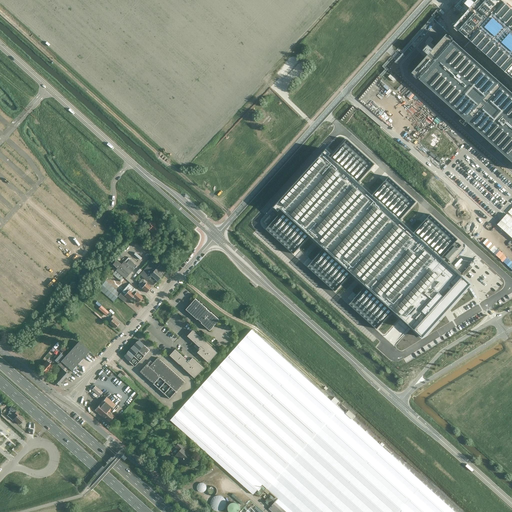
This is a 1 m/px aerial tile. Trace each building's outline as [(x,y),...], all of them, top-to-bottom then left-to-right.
[(484,0),(462,24),(511,69),(511,15),(495,0),(484,0)] [(428,55),(412,73),(511,162),(511,93),(446,34),(435,47),(431,43),(428,46),(428,45),(423,51),(428,55)] [(455,270),(441,258),(458,239),(430,214),(414,233),(400,220),(416,202),(389,177),(372,195),(358,182),(375,164),(347,139),(331,158),(329,156),(331,154),(326,149),(274,207),(279,212),(281,209),(282,211),(266,229),(293,254),(310,236),(324,248),(307,267),(335,291),(352,273),(366,286),(349,304),(377,329),(393,311),(406,322),(423,337),(444,313),(444,312),(448,308),(449,308),(471,284),(455,270)] [(1,170),(0,170),(0,197),(14,181),(1,170)] [(33,200),(16,219),(24,226),(41,207),(33,200)] [(273,212),(263,222),(266,225),(276,215),(273,212)] [(146,221),(148,223),(145,226),(150,230),(155,224),(150,220),(149,222),(147,220),(146,221)] [(155,224),(150,230),(154,234),(158,230),(159,231),(161,229),(164,232),(167,228),(162,224),(160,226),(157,224),(156,225),(155,224)] [(445,257),(448,260),(457,249),(454,246),(445,257)] [(120,262),(119,262),(114,268),(125,279),(133,270),(133,269),(126,263),(124,262),(124,261),(122,259),(120,262)] [(129,259),(126,263),(133,269),(136,265),(129,259)] [(151,262),(147,266),(160,278),(162,275),(166,271),(159,265),(157,268),(151,262)] [(160,278),(147,266),(140,274),(146,279),(146,280),(148,278),(154,284),(157,280),(157,281),(160,278)] [(464,276),(471,268),(469,266),(462,273),(464,276)] [(120,280),(123,277),(114,268),(111,271),(114,273),(113,274),(120,280)] [(140,287),(146,293),(151,287),(144,281),(142,279),(137,284),(140,286),(140,287)] [(129,284),(120,294),(106,281),(99,289),(113,301),(118,296),(122,300),(125,302),(128,298),(130,300),(132,297),(138,302),(142,297),(137,292),(135,291),(136,289),(129,284)] [(511,293),(503,298),(505,303),(511,299),(511,293)] [(210,331),(219,320),(211,312),(210,313),(206,309),(207,309),(196,299),(186,310),(197,320),(198,319),(201,323),(210,331)] [(106,315),(109,312),(101,306),(98,309),(106,315)] [(477,315),(480,321),(485,318),(483,312),(477,315)] [(115,328),(119,324),(113,319),(111,317),(107,321),(110,323),(109,323),(115,328)] [(252,330),(170,420),(253,495),(263,485),(267,489),(339,408),(252,330)] [(203,339),(193,330),(188,336),(197,345),(196,346),(200,350),(198,352),(209,363),(218,353),(206,343),(202,340),(203,339)] [(139,340),(124,356),(135,367),(150,350),(139,340)] [(63,369),(53,380),(60,387),(70,376),(68,374),(71,371),(72,371),(90,351),(79,341),(70,351),(58,365),(63,369)] [(61,354),(55,361),(58,363),(64,356),(69,350),(62,344),(59,348),(62,352),(61,354)] [(175,350),(170,355),(180,364),(184,368),(195,378),(204,368),(193,358),(190,361),(186,357),(185,358),(175,350)] [(408,370),(435,356),(432,351),(405,365),(408,370)] [(177,391),(185,382),(158,358),(153,363),(150,360),(140,371),(154,384),(153,384),(169,399),(177,391)] [(46,362),(40,368),(46,374),(53,366),(47,361),(46,362)] [(99,396),(102,392),(95,386),(92,390),(99,396)] [(110,412),(116,405),(107,397),(95,410),(104,418),(105,418),(110,422),(114,416),(110,412)] [(16,412),(17,411),(11,406),(9,409),(10,410),(8,412),(9,413),(7,415),(13,421),(14,419),(20,424),(21,424),(22,422),(24,419),(18,414),(19,414),(16,412)] [(267,489),(278,499),(269,509),(272,511),(455,511),(339,408),(267,489)] [(180,451),(176,456),(182,461),(181,462),(185,466),(193,458),(185,451),(186,449),(184,447),(185,446),(180,442),(176,447),(180,451)] [(197,486),(197,488),(197,490),(199,492),(201,492),(203,492),(205,491),(206,489),(206,487),(205,485),(204,484),(202,483),(200,483),(198,484),(197,486)] [(207,490),(207,492),(208,494),(210,496),(212,496),(214,496),(216,494),(217,492),(217,490),(216,488),(214,487),(212,486),(210,487),(208,488),(207,490)] [(210,502),(210,505),(211,508),(213,510),(216,511),(218,511),(221,511),(223,509),(225,507),(226,505),(226,502),(225,499),(223,497),(221,496),(218,495),(215,496),(213,497),(211,500),(210,502)] [(228,510),(228,511),(238,511),(239,510),(240,508),(239,506),(238,504),(236,503),(234,503),(232,503),(230,504),(228,506),(228,508),(228,510)]
